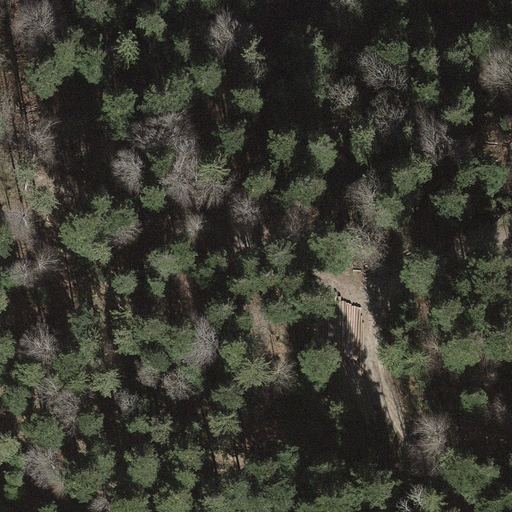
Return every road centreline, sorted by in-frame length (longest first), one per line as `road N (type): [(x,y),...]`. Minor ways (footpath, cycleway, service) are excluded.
road 1 (track): [(462,511),(391,411),(376,366),(375,322),(386,299),(416,274),(511,237)]
road 2 (track): [(379,311),(226,242),(93,206)]
